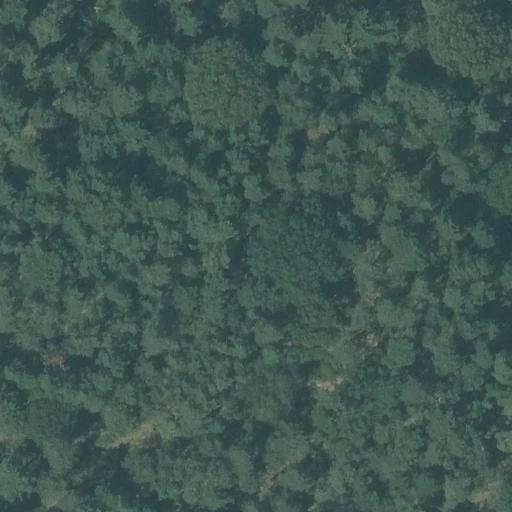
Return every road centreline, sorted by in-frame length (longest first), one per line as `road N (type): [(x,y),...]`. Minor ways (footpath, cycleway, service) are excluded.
road 1 (track): [(0,474),(52,471),(204,511)]
road 2 (track): [(511,221),(497,207),(481,161),(484,102),(511,69)]
